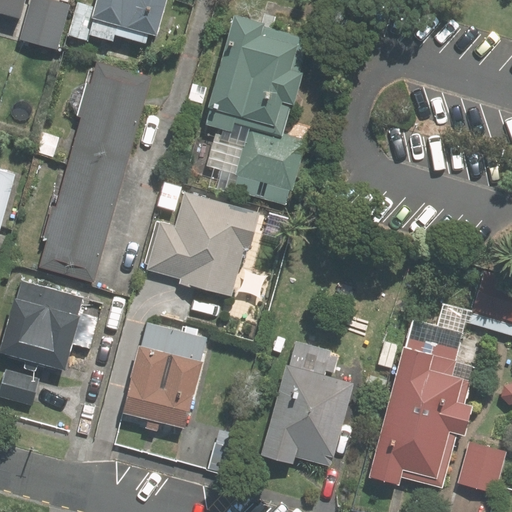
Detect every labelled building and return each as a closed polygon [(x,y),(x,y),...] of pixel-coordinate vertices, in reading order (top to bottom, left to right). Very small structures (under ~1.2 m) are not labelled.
[(0,0),(0,17),(15,22),(17,16),(19,17),(24,0),(0,0)] [(54,52),(68,6),(48,0),(30,0),(18,41),(54,52)] [(151,39),(162,0),(94,0),(88,20),(151,39)] [(306,38),(230,18),(200,127),(227,134),(229,126),(279,139),(306,38)] [(93,287),(147,78),(93,63),(87,85),(82,84),(73,118),(78,119),(63,176),(57,175),(40,240),(46,241),(38,273),(93,287)] [(61,135),(40,129),(33,155),(54,161),(61,135)] [(247,133),(231,192),(285,206),(289,190),(292,191),(305,143),(281,136),(279,142),(247,133)] [(0,227),(15,176),(0,171),(0,227)] [(259,212),(181,193),(172,226),(157,222),(144,272),(178,280),(176,287),(230,301),(243,249),(249,251),(259,212)] [(511,281),(476,271),(460,321),(511,336),(511,281)] [(82,298),(18,281),(13,300),(10,299),(0,338),(0,357),(63,373),(82,298)] [(205,341),(144,326),(138,349),(199,364),(205,341)] [(403,349),(399,348),(365,480),(394,487),(396,481),(441,492),(455,437),(461,439),(469,408),(460,406),(466,383),(450,379),(454,362),(420,353),(422,345),(405,340),(403,349)] [(329,353),(293,343),(286,367),(322,377),(323,372),(333,375),(337,359),(328,356),(329,353)] [(134,348),(117,414),(183,431),(199,364),(138,349),(134,348)] [(286,367),(282,366),(256,459),(288,468),(291,459),(330,470),(353,386),(322,377),(286,367)] [(40,381),(4,372),(0,386),(0,403),(32,412),(40,381)] [(505,452),(467,443),(457,485),(494,494),(505,452)]
